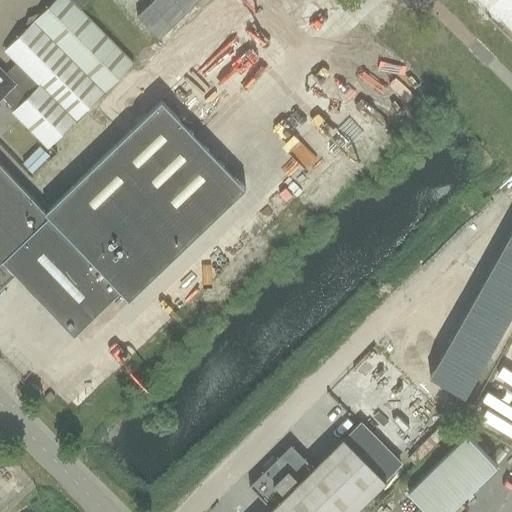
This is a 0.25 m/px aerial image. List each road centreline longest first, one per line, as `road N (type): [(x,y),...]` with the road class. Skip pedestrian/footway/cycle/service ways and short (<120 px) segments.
road 1 (unknown): [(166,511),(511,190)]
road 2 (tertiary): [(106,511),(0,400)]
